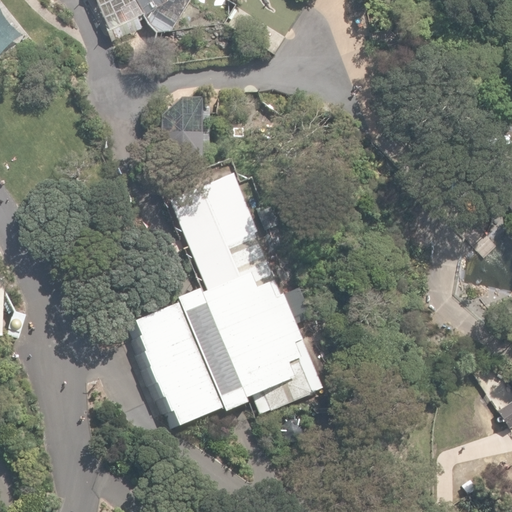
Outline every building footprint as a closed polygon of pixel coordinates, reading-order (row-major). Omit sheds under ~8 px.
[(95,0),(108,30),(137,16),(143,13),(135,0),(95,0)] [(165,0),(135,0),(143,13),(147,23),(156,32),(170,31),(175,23),(155,9),(166,1),(165,0)] [(165,0),(166,1),(155,9),(175,23),(188,3),(189,0),(165,0)] [(1,14),(0,10),(0,52),(5,46),(16,39),(23,36),(14,30),(7,22),(1,14)] [(137,16),(108,30),(112,41),(142,28),(137,16)] [(161,115),(161,131),(201,131),(201,96),(181,96),(161,115)] [(201,158),(201,131),(161,131),(160,158),(201,158)] [(511,211),(511,181),(505,171),(492,180),(511,211)] [(257,286),(274,279),(230,175),(173,199),(211,289),(251,272),(257,286)] [(280,294),(274,279),(257,286),(251,272),(211,289),(201,293),(199,287),(188,292),(177,296),(179,301),(134,320),(140,336),(138,337),(144,351),(142,352),(149,367),(148,367),(154,384),(156,383),(162,398),(164,398),(170,412),(172,411),(177,425),(221,406),(223,411),(236,406),(247,402),(245,396),(253,393),(295,375),(289,361),(301,356),(295,341),(299,340),(302,339),(283,293),(280,294)] [(26,314),(14,311),(6,335),(18,338),(26,314)] [(295,375),(253,393),(262,413),(319,389),(299,340),(295,341),(301,356),(289,361),(295,375)] [(511,426),(511,400),(497,411),(509,428),(510,428),(511,426)]
